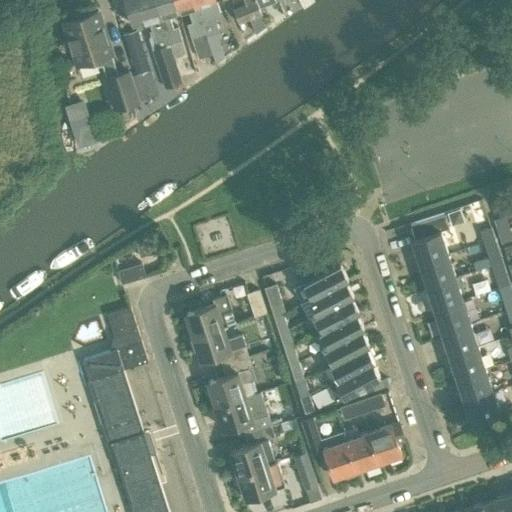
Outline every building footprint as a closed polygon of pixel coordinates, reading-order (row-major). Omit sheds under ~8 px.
[(125,0),(133,24),(142,21),(149,19),(152,32),(157,46),(152,47),(160,71),(145,77),(150,92),(166,86),(182,81),(173,55),(170,42),(169,42),(165,29),(161,15),(155,0),(125,0)] [(170,42),(173,55),(184,51),(181,39),(182,38),(178,25),(173,26),(169,13),(179,10),(175,0),(155,0),(161,15),(165,29),(169,42),(170,42)] [(197,5),(195,0),(175,0),(179,10),(188,7),(192,21),(187,22),(197,56),(212,52),(206,31),(201,18),(197,5)] [(221,14),(216,0),(195,0),(197,5),(201,18),(206,31),(219,28),(215,16),(221,14)] [(257,0),(245,0),(246,2),(233,8),(239,21),(262,12),(257,0)] [(257,0),(262,12),(265,18),(276,13),(271,0),(257,0)] [(115,107),(138,100),(128,69),(117,72),(98,9),(88,12),(84,10),(76,12),(74,17),(64,20),(69,36),(72,37),(75,47),(74,50),(73,50),(77,62),(95,56),(98,64),(102,63),(106,76),(115,107)] [(136,71),(150,67),(137,29),(124,33),(136,71)] [(420,261),(448,252),(440,229),(450,226),(446,212),(411,224),(415,236),(412,237),(420,261)] [(498,229),(508,226),(505,214),(495,218),(498,229)] [(483,241),(494,237),(491,226),(479,230),(483,241)] [(511,236),(508,226),(498,229),(502,241),(511,237),(511,236)] [(494,237),(483,241),(490,263),(502,260),(494,237)] [(448,252),(420,261),(427,284),(455,275),(448,252)] [(312,295),(347,277),(349,276),(341,260),(326,268),(321,257),(301,268),(307,278),(304,280),(312,295)] [(147,272),(143,260),(119,267),(123,279),(147,272)] [(502,260),(490,263),(497,286),(509,282),(502,260)] [(455,275),(427,284),(435,307),(463,298),(455,275)] [(347,277),(312,295),(309,296),(317,311),(352,293),(355,292),(347,277)] [(274,314),(284,310),(286,310),(277,281),(265,285),(274,314)] [(511,290),(509,282),(497,286),(505,309),(511,306),(511,290)] [(259,287),(246,291),(254,315),(267,310),(259,287)] [(194,335),(224,325),(219,312),(231,308),(226,292),(212,296),(214,301),(186,311),(194,335)] [(322,328),(358,310),(360,309),(352,293),(317,311),(314,313),(322,328)] [(463,298),(435,307),(442,330),(470,320),(463,298)] [(131,303),(130,303),(108,310),(119,345),(84,356),(133,511),(169,511),(124,365),(148,357),(131,303)] [(280,332),(289,328),(284,310),(274,314),(280,332)] [(328,344),(363,326),(366,325),(358,310),(322,328),(320,329),(328,344)] [(470,320),(442,330),(449,352),(478,343),(470,320)] [(242,332),(228,337),(224,325),(194,335),(201,357),(218,352),(222,363),(249,354),(242,332)] [(333,360),(368,342),(371,341),(363,326),(328,344),(325,345),(333,360)] [(285,348),(295,345),(289,328),(280,332),(285,348)] [(338,376),(373,359),(376,357),(368,342),(333,360),(330,362),(338,376)] [(478,343),(449,352),(457,375),(485,366),(478,343)] [(290,364),(300,361),(295,345),(285,348),(290,364)] [(216,404),(247,394),(257,391),(253,378),(259,376),(255,364),(252,365),(249,354),(222,363),(225,373),(208,379),(216,404)] [(336,378),(328,382),(337,397),(344,393),(381,374),(373,359),(338,376),(336,378)] [(295,380),(305,377),(300,361),(290,364),(295,380)] [(485,366),(457,375),(464,398),(492,389),(485,366)] [(300,396),(310,393),(305,377),(295,380),(300,396)] [(492,389),(464,398),(472,421),(500,412),(492,389)] [(360,398),(364,409),(385,401),(382,390),(360,398)] [(310,393),(300,396),(305,410),(315,407),(310,393)] [(264,402),(251,407),(247,394),(216,404),(224,426),(240,421),(244,432),(271,423),(264,402)] [(364,409),(360,398),(340,405),(344,416),(364,409)] [(307,416),(302,418),(312,448),(323,444),(334,475),(344,472),(345,475),(356,471),(355,468),(356,467),(343,429),(320,437),(313,414),(307,416)] [(391,421),(368,429),(379,460),(388,456),(389,460),(401,456),(400,453),(402,452),(398,441),(406,438),(399,418),(391,421)] [(238,472),(268,462),(276,459),(269,436),(275,434),(271,423),(244,432),(247,442),(230,448),(238,472)] [(379,460),(368,429),(357,432),(355,425),(343,429),(356,467),(379,460)] [(305,485),(317,481),(306,449),(294,453),(305,485)] [(268,462),(238,472),(246,496),(285,483),(282,473),(273,476),(268,462)] [(511,511),(511,490),(490,498),(495,511),(511,511)] [(495,511),(490,498),(468,505),(470,511),(495,511)]
